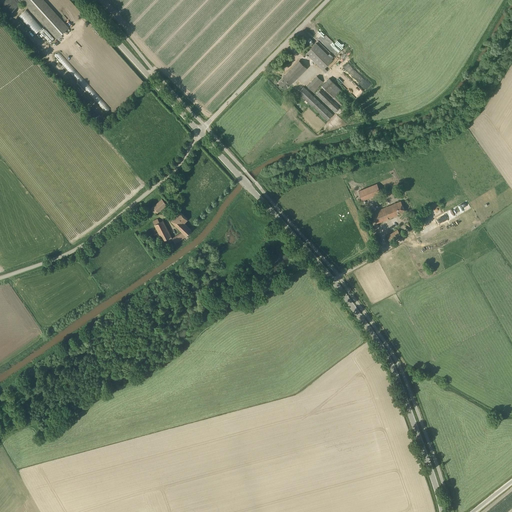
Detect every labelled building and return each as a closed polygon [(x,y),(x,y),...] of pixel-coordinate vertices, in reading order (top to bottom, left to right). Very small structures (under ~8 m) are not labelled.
[(69,28),(43,0),(0,0),(0,7),(7,16),(19,6),(13,0),(22,0),(57,38),(69,28)] [(35,35),(42,28),(26,10),(19,17),(35,35)] [(42,32),(48,41),(52,39),(46,29),(42,32)] [(326,72),(327,71),(325,68),(333,60),(316,43),(306,53),(326,72)] [(57,51),(53,54),(71,73),(75,69),(57,51)] [(291,84),(306,68),(299,61),(283,77),(284,78),(279,83),(284,89),(289,83),(291,84)] [(314,92),(319,87),(318,87),(323,82),(317,76),(307,86),(314,92)] [(334,97),(341,90),(329,78),(322,85),(334,97)] [(372,84),(367,78),(361,84),(366,89),(369,86),(369,87),(372,84)] [(110,108),(91,87),(87,91),(106,112),(110,108)] [(327,121),(333,114),(304,87),(298,93),(327,121)] [(334,112),(339,107),(321,89),(316,94),(334,112)] [(362,200),(381,193),(377,184),(359,191),(362,200)] [(157,214),(167,204),(162,199),(151,208),(157,214)] [(376,223),(388,218),(405,210),(401,200),(372,213),(376,223)] [(172,220),(182,231),(186,236),(191,231),(187,227),(184,223),(188,219),(180,212),(172,220)] [(186,236),(182,231),(172,238),(163,220),(160,222),(158,218),(153,221),(155,224),(165,244),(173,239),(175,243),(186,236)] [(390,241),(401,234),(397,229),(387,236),(390,241)]
